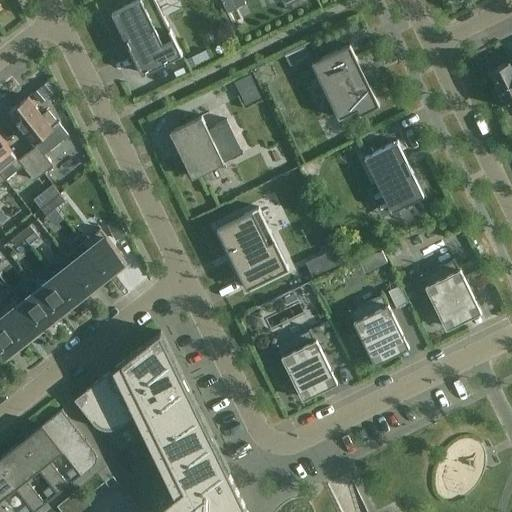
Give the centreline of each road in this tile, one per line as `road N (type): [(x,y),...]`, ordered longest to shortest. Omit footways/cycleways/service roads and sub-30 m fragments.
road 1 (residential): [(56,19),(184,277)]
road 2 (residential): [(184,277),(265,433),(285,446),(316,435)]
road 3 (residential): [(0,414),(184,277)]
road 4 (residential): [(511,205),(433,42)]
road 5 (residential): [(316,435),(476,356)]
